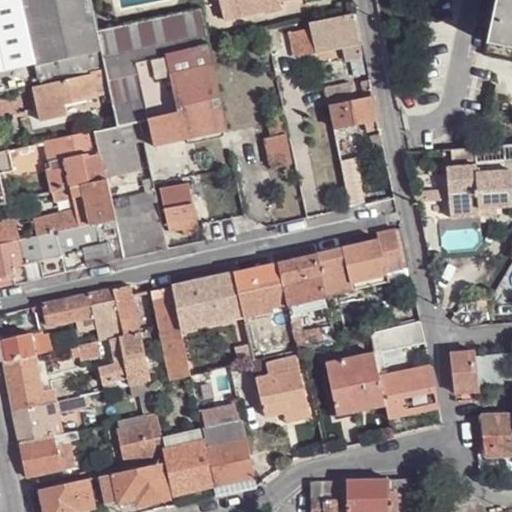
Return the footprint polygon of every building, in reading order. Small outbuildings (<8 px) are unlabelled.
[(18,0),(0,0),(0,90),(37,82),(18,0)] [(18,0),(37,82),(107,67),(99,31),(92,0),(18,0)] [(230,0),(220,0),(225,20),(235,18),(230,0)] [(230,0),(235,18),(265,10),(264,4),(281,0),(230,0)] [(281,0),(264,4),(265,10),(266,12),(282,8),(281,0)] [(511,0),(502,0),(493,46),(511,49),(511,0)] [(99,31),(107,67),(129,62),(168,54),(209,45),(202,9),(99,31)] [(313,29),(318,52),(344,47),(347,59),(364,56),(355,14),(312,23),(313,29)] [(318,52),(313,29),(291,34),(297,58),(318,52)] [(209,45),(168,54),(181,112),(151,119),(155,145),(229,130),(209,45)] [(181,112),(168,54),(129,62),(132,80),(141,78),(151,119),(181,112)] [(107,67),(120,126),(131,123),(141,122),(132,80),(129,62),(107,67)] [(87,74),(76,76),(82,101),(93,99),(87,74)] [(82,101),(76,76),(33,86),(42,119),(66,114),(64,105),(82,101)] [(132,80),(141,122),(151,119),(141,78),(132,80)] [(327,89),(331,106),(355,100),(352,84),(327,89)] [(331,106),(336,128),(348,125),(381,119),(375,96),(355,100),(331,106)] [(274,138),(288,135),(285,121),(271,123),(274,138)] [(141,122),(131,123),(136,147),(146,146),(141,122)] [(120,126),(97,132),(108,179),(141,171),(136,147),(131,123),(120,126)] [(336,128),(338,142),(352,140),(348,125),(336,128)] [(86,133),(62,139),(66,159),(72,188),(84,186),(97,183),(86,133)] [(274,168),(295,164),(288,135),(274,138),(269,138),(274,168)] [(62,139),(47,142),(52,162),(66,159),(62,139)] [(338,142),(342,162),(356,160),(352,140),(338,142)] [(10,151),(0,153),(0,173),(14,171),(10,151)] [(52,162),(46,165),(53,193),(59,191),(72,188),(66,159),(52,162)] [(347,186),(352,208),(366,206),(356,160),(342,162),(347,186)] [(479,169),(450,172),(456,222),(485,219),(484,211),(501,209),(511,207),(511,172),(480,176),(479,169)] [(246,187),(253,186),(252,178),(245,180),(246,187)] [(97,183),(84,186),(86,195),(91,214),(93,225),(117,220),(115,213),(108,181),(97,183)] [(189,182),(161,188),(169,232),(184,229),(199,225),(189,182)] [(84,186),(72,188),(59,191),(61,199),(86,195),(84,186)] [(347,186),(338,188),(342,211),(352,208),(347,186)] [(115,213),(117,220),(160,211),(155,188),(129,194),(133,209),(115,213)] [(398,199),(395,190),(374,195),(375,204),(396,199),(398,199)] [(59,191),(53,193),(56,200),(61,199),(59,191)] [(448,195),(427,198),(428,206),(449,204),(448,195)] [(484,211),(485,219),(501,217),(501,209),(484,211)] [(0,218),(0,244),(82,228),(79,215),(79,211),(14,223),(13,216),(0,218)] [(160,211),(117,220),(127,258),(169,249),(160,211)] [(82,228),(93,225),(91,214),(79,215),(82,228)] [(82,228),(0,244),(0,279),(16,276),(15,268),(26,265),(41,262),(45,277),(127,258),(117,220),(93,225),(82,228)] [(199,225),(184,229),(186,236),(200,233),(199,225)] [(403,229),(398,231),(405,266),(410,265),(403,229)] [(379,235),(381,242),(319,255),(328,296),(336,294),(341,293),(351,291),(349,280),(406,268),(405,266),(398,231),(379,235)] [(319,255),(281,263),(290,306),(292,315),(298,313),(296,305),(329,299),(328,296),(319,255)] [(41,262),(26,265),(30,281),(45,277),(41,262)] [(281,263),(243,272),(252,315),(290,306),(281,263)] [(16,276),(0,279),(0,287),(30,281),(26,265),(15,268),(16,276)] [(235,273),(172,287),(180,325),(203,320),(206,329),(246,320),(235,273)] [(131,286),(115,289),(125,335),(141,332),(131,286)] [(180,325),(172,287),(153,292),(172,380),(191,377),(182,335),(180,325)] [(115,289),(45,305),(50,327),(81,320),(83,331),(100,328),(103,340),(111,339),(121,336),(125,335),(115,289)] [(203,320),(180,325),(182,335),(206,329),(203,320)] [(422,325),(375,335),(379,355),(427,344),(422,325)] [(321,331),(324,346),(339,343),(336,328),(321,331)] [(43,331),(32,334),(34,345),(45,343),(43,331)] [(321,331),(308,334),(312,349),(324,346),(321,331)] [(144,382),(152,382),(149,371),(147,359),(142,339),(141,334),(141,332),(125,335),(121,336),(129,377),(131,385),(144,382)] [(1,341),(6,361),(36,354),(34,345),(32,334),(1,341)] [(303,335),(297,337),(300,352),(312,349),(308,334),(303,335)] [(121,336),(111,339),(117,364),(103,369),(106,385),(106,391),(119,388),(118,380),(129,377),(121,336)] [(55,346),(56,351),(66,349),(63,341),(53,341),(55,346)] [(82,359),(101,356),(98,342),(79,346),(82,359)] [(45,343),(34,345),(36,354),(49,353),(47,343),(45,343)] [(237,349),(241,365),(256,361),(253,354),(252,346),(237,349)] [(511,351),(475,354),(480,387),(499,383),(498,364),(511,363),(511,351)] [(6,361),(14,411),(44,405),(46,405),(44,392),(36,354),(6,361)] [(452,356),(457,396),(480,394),(480,387),(475,354),(452,356)] [(379,355),(330,366),(340,409),(357,406),(359,414),(364,412),(363,405),(372,403),(373,410),(389,408),(384,378),(379,355)] [(147,359),(149,371),(155,369),(153,358),(147,359)] [(441,408),(432,368),(384,378),(389,408),(392,418),(441,408)] [(260,380),(267,416),(292,411),(311,408),(303,372),(260,380)] [(129,377),(118,380),(119,388),(131,385),(129,377)] [(144,382),(148,399),(155,397),(152,382),(144,382)] [(54,390),(44,392),(46,405),(57,403),(54,390)] [(81,397),(74,398),(76,407),(83,405),(81,397)] [(144,399),(147,416),(159,414),(155,397),(148,399),(144,399)] [(58,402),(59,410),(76,407),(74,398),(58,402)] [(44,405),(48,425),(62,422),(59,410),(58,402),(57,403),(46,405),(44,405)] [(363,405),(364,412),(373,410),(372,403),(363,405)] [(14,411),(18,431),(48,425),(44,405),(14,411)] [(340,409),(342,417),(359,414),(357,406),(340,409)] [(311,408),(292,411),(294,420),(312,415),(311,408)] [(244,423),(241,411),(207,418),(208,431),(244,423)] [(511,413),(482,415),(485,459),(511,457),(511,413)] [(163,465),(169,464),(167,452),(165,442),(159,414),(147,416),(119,422),(130,472),(163,465)] [(48,425),(50,437),(56,436),(64,434),(62,422),(48,425)] [(208,431),(213,450),(248,443),(244,423),(208,431)] [(18,431),(22,444),(50,437),(48,425),(18,431)] [(58,445),(70,443),(82,440),(81,431),(64,434),(56,436),(58,445)] [(165,442),(167,452),(206,442),(203,434),(165,442)] [(22,444),(29,479),(63,471),(58,445),(56,436),(50,437),(22,444)] [(198,493),(217,488),(207,443),(206,442),(167,452),(169,464),(176,497),(198,493)] [(58,445),(63,471),(76,469),(70,443),(58,445)] [(213,450),(220,486),(256,479),(248,443),(213,450)] [(140,506),(170,499),(163,465),(130,472),(116,475),(122,503),(138,500),(140,506)] [(110,506),(122,503),(116,475),(103,478),(110,506)] [(256,479),(220,486),(222,497),(258,489),(256,479)] [(80,511),(96,509),(90,481),(42,491),(46,511),(80,511)] [(394,498),(394,481),(347,484),(347,502),(313,504),(314,511),(393,511),(394,509),(394,498)] [(410,511),(408,481),(394,481),(394,498),(398,499),(398,510),(394,509),(393,511),(410,511)] [(347,484),(314,484),(313,504),(347,502),(347,484)] [(179,507),(200,503),(198,493),(176,497),(179,507)]
